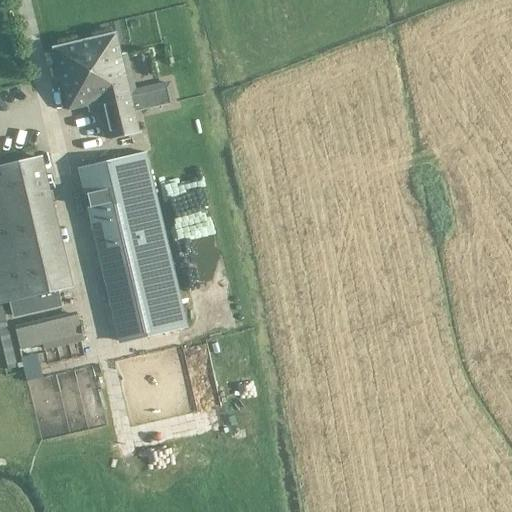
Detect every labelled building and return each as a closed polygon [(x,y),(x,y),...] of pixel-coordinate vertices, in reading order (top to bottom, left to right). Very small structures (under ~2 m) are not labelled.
[(140,133),(116,34),(53,49),(68,111),(103,103),(112,140),(140,133)] [(160,86),(137,92),(141,111),(164,106),(160,86)] [(119,338),(121,344),(189,328),(147,153),(79,169),(93,226),(119,338)] [(49,204),(38,158),(0,166),(0,305),(69,289),(69,287),(65,288),(46,204),(49,204)] [(77,314),(16,329),(21,352),(82,338),(77,314)]
